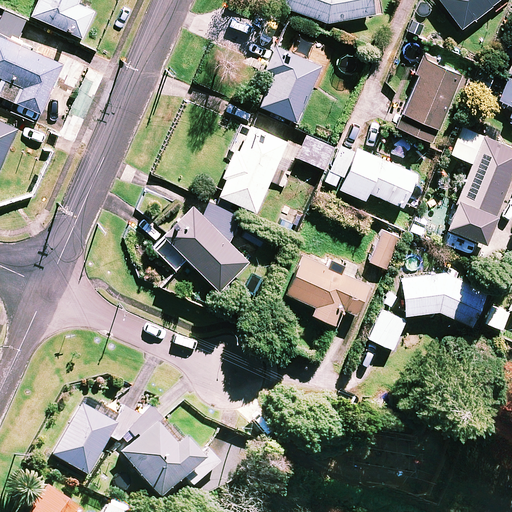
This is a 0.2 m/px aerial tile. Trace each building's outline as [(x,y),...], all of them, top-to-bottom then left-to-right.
[(75,0),(35,0),(29,14),(79,37),(91,10),(74,2),(75,0)] [(282,0),(281,2),(323,21),(372,14),(369,0),(282,0)] [(435,0),(459,31),(498,0),(435,0)] [(23,20),(0,9),(0,75),(3,76),(0,83),(0,95),(38,112),(59,62),(14,42),(23,20)] [(318,66),(270,45),(260,68),(270,73),(256,105),(294,122),(318,66)] [(457,74),(420,58),(391,125),(429,141),(457,74)] [(0,161),(16,125),(0,117),(0,161)] [(283,141),(246,124),(215,193),(252,210),(283,141)] [(332,144),(305,134),(295,157),(322,168),(332,144)] [(511,165),(511,147),(480,134),(442,226),(480,242),(511,165)] [(413,172),(340,142),(323,182),(362,199),(365,191),(399,205),(413,172)] [(162,236),(151,247),(174,270),(185,259),(216,289),(244,261),(228,244),(239,213),(205,201),(200,216),(190,206),(161,235),(162,236)] [(395,236),(380,230),(368,261),(383,267),(395,236)] [(366,282),(299,254),(283,292),(313,305),(309,313),(333,323),(340,307),(352,313),(366,282)] [(460,279),(441,271),(398,275),(402,313),(435,310),(467,323),(482,289),(460,279)] [(500,328),(507,311),(489,303),(482,320),(500,328)] [(403,318),(382,311),(371,340),(391,348),(403,318)] [(112,423),(78,404),(49,455),(84,474),(112,423)] [(172,444),(153,422),(117,452),(154,496),(181,472),(190,483),(216,461),(205,449),(197,456),(181,436),(172,444)] [(495,441),(482,440),(479,471),(492,472),(495,441)] [(81,485),(71,497),(85,508),(95,496),(81,485)] [(75,511),(76,511),(42,486),(23,511),(75,511)] [(121,511),(123,507),(103,500),(98,511),(121,511)]
